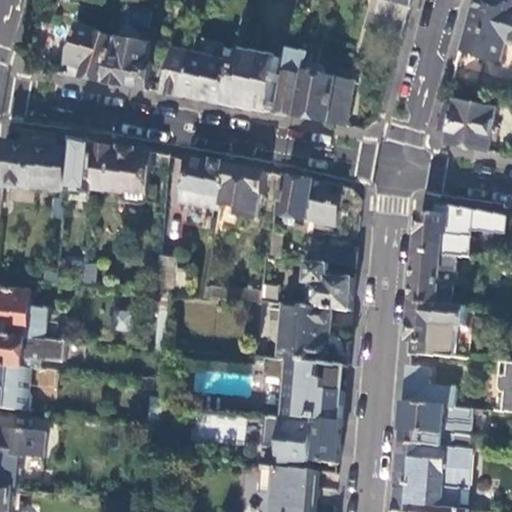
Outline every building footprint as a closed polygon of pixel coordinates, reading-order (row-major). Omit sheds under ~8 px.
[(305,0),(272,0),(303,8),(305,0)] [(401,39),(410,7),(384,0),(381,0),(378,14),(371,12),(367,29),(401,39)] [(378,14),(381,0),(374,0),(371,12),(378,14)] [(511,4),(497,0),(474,0),(471,10),(478,12),(475,25),(468,23),(462,41),(459,52),(476,56),(476,58),(501,65),(507,43),(511,44),(511,4)] [(148,7),(131,4),(121,39),(108,83),(123,86),(149,91),(155,63),(151,62),(154,46),(141,43),(143,32),(152,26),(154,16),(148,7)] [(108,83),(121,39),(102,35),(103,32),(83,26),(71,66),(73,66),(88,70),(85,79),(108,83)] [(249,33),(241,67),(230,105),(257,110),(277,114),(285,68),(286,60),(256,55),(261,36),(249,33)] [(315,47),(315,46),(299,41),(292,68),(308,73),(315,47)] [(308,73),(307,77),(299,118),(331,123),(347,126),(354,84),(324,77),(326,67),(320,66),(322,49),(315,47),(308,73)] [(194,55),(194,54),(174,49),(163,93),(182,97),(194,55)] [(241,67),(194,55),(182,97),(203,100),(230,105),(241,67)] [(88,70),(73,66),(70,77),(85,79),(88,70)] [(285,68),(277,114),(293,116),(299,118),(307,77),(289,74),(290,68),(285,68)] [(498,108),(447,98),(437,133),(444,144),(479,151),(489,152),(498,108)] [(75,149),(70,192),(74,192),(74,199),(92,201),(93,193),(95,194),(95,189),(99,147),(100,143),(88,141),(76,138),(75,149)] [(39,189),(70,192),(75,149),(8,140),(3,187),(10,188),(8,202),(37,205),(39,189)] [(99,147),(95,189),(150,194),(153,152),(99,147)] [(210,163),(190,159),(183,195),(185,195),(183,203),(222,210),(223,206),(230,166),(210,163)] [(230,166),(223,206),(241,209),(240,216),(259,220),(268,173),(251,170),(230,166)] [(312,182),(290,177),(282,217),(340,227),(346,188),(312,182)] [(419,233),(418,253),(457,257),(456,258),(463,258),(468,209),(451,206),(432,203),(421,212),(419,233)] [(284,233),(275,233),(273,259),(283,260),(284,233)] [(357,265),(359,248),(326,246),(324,264),(329,264),(357,265)] [(457,257),(418,253),(415,286),(414,304),(452,307),(454,285),(440,284),(441,272),(455,273),(456,258),(457,257)] [(329,264),(324,264),(308,263),(306,292),(313,292),(313,306),(333,308),(353,310),(355,290),(356,279),(328,277),(329,264)] [(162,268),(160,293),(173,294),(176,269),(162,268)] [(266,292),(208,287),(206,297),(265,302),(266,292)] [(32,308),(34,293),(0,290),(0,335),(50,340),(52,309),(32,308)] [(173,294),(160,293),(155,350),(170,351),(174,294),(173,294)] [(313,306),(286,304),(282,359),(320,363),(329,364),(333,308),(313,306)] [(452,307),(414,304),(411,333),(409,354),(457,358),(460,326),(465,327),(467,308),(452,307)] [(472,328),(465,327),(460,326),(457,358),(470,359),(472,328)] [(66,362),(68,342),(50,340),(0,335),(0,365),(26,367),(27,363),(27,359),(39,360),(66,362)] [(345,403),(346,392),(325,390),(326,379),(319,378),(320,363),(282,359),(264,358),(262,378),(282,380),(285,394),(284,418),(291,418),(343,423),(345,403)] [(506,376),(499,375),(498,385),(498,386),(499,389),(500,391),(502,392),(504,393),(502,412),(511,413),(511,362),(507,362),(506,376)] [(32,394),(36,394),(38,370),(29,369),(29,367),(26,367),(0,365),(0,407),(32,410),(32,394)] [(429,387),(430,375),(435,375),(435,369),(430,369),(430,368),(408,367),(406,395),(405,404),(457,408),(459,390),(429,387)] [(163,423),(167,381),(158,380),(156,404),(152,404),(151,422),(163,423)] [(474,410),(457,408),(405,404),(403,429),(401,443),(447,447),(447,446),(458,447),(459,436),(472,437),(474,410)] [(284,418),(269,416),(267,437),(289,439),(291,418),(284,418)] [(341,451),(343,423),(291,418),(289,439),(316,441),(313,461),(339,464),(341,451)] [(0,445),(6,446),(8,429),(9,428),(0,427),(0,445)] [(0,489),(16,491),(21,491),(23,469),(44,470),(49,433),(8,429),(6,446),(0,445),(0,489)] [(459,436),(458,447),(471,449),(472,437),(459,436)] [(447,447),(401,443),(398,482),(396,502),(461,508),(463,486),(473,487),(476,451),(447,447)] [(315,511),(319,472),(264,467),(262,494),(273,496),(271,511),(315,511)] [(0,511),(14,511),(16,491),(0,489),(0,511)] [(461,508),(396,502),(395,511),(470,511),(471,509),(461,508)]
